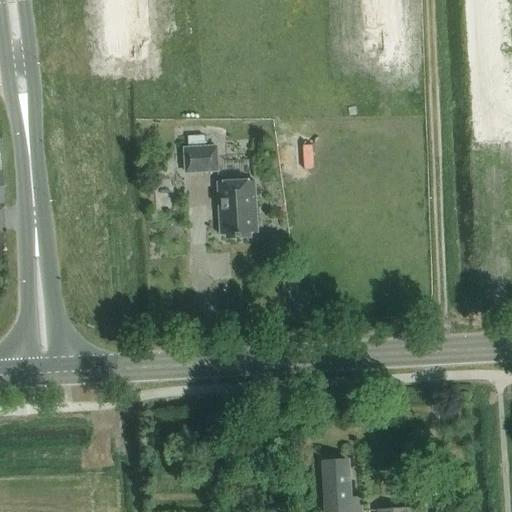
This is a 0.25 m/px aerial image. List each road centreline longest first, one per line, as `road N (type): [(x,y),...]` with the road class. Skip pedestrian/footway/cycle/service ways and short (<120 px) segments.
road 1 (secondary): [(44,371),(511,347)]
road 2 (track): [(428,0),(449,376)]
road 3 (unknown): [(386,0),(388,29),(124,49),(121,0)]
road 4 (tertiary): [(18,65),(44,371)]
